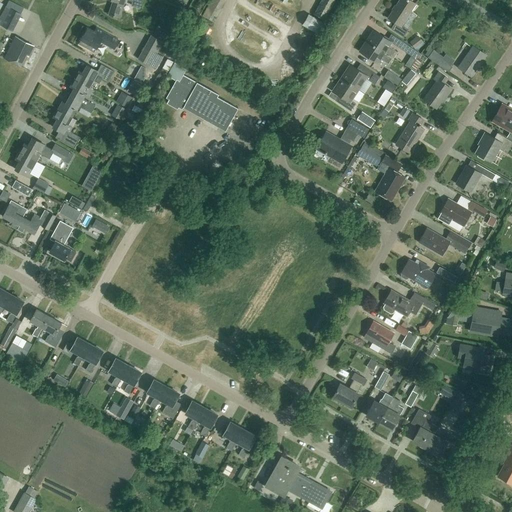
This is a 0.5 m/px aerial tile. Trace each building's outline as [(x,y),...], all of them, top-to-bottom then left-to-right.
[(112,0),(117,1),(112,15),(120,18),(125,0),(128,0),(134,2),(134,1),(141,3),(142,0),(112,0)] [(403,37),(408,30),(401,25),(415,4),(409,0),(399,0),(388,18),(395,23),(391,29),(403,37)] [(0,25),(13,32),(24,9),(9,1),(0,17),(0,25)] [(96,48),(97,48),(100,41),(114,49),(118,41),(97,29),(94,33),(87,29),(81,40),(79,44),(94,52),(96,48)] [(374,31),(367,41),(393,59),(397,52),(388,46),(391,42),(374,31)] [(148,42),(160,48),(163,42),(151,35),(148,42)] [(29,57),(34,46),(15,36),(4,58),(21,67),(27,56),(29,57)] [(411,43),(415,48),(423,42),(419,37),(411,43)] [(389,65),(393,59),(367,41),(360,52),(377,63),(380,59),(389,65)] [(406,44),(402,41),(398,47),(398,48),(416,59),(420,54),(406,44)] [(157,54),(160,48),(148,42),(145,47),(157,54)] [(471,76),(486,55),(473,46),(458,68),(471,76)] [(154,60),(157,54),(145,47),(142,53),(154,60)] [(452,67),(441,60),(443,57),(430,48),(425,55),(428,57),(428,58),(448,72),(452,67)] [(151,65),(154,60),(142,53),(138,59),(150,66),(151,65)] [(151,65),(150,66),(156,69),(162,57),(157,54),(154,60),(151,65)] [(448,54),(446,58),(454,63),(456,59),(448,54)] [(75,79),(86,85),(90,78),(93,80),(96,76),(108,83),(114,72),(101,65),(98,72),(87,66),(83,73),(80,71),(75,79)] [(342,79),(358,89),(365,78),(375,84),(380,77),(361,65),(358,70),(351,65),(342,79)] [(135,80),(142,84),(146,77),(146,68),(142,66),(135,80)] [(411,69),(406,75),(411,79),(416,73),(411,69)] [(161,70),(158,76),(163,79),(167,73),(161,70)] [(388,70),(384,76),(398,84),(401,78),(388,70)] [(443,102),(452,89),(444,84),(448,79),(439,72),(435,77),(438,80),(424,99),(419,96),(436,109),(442,102),(443,102)] [(218,95),(183,75),(179,81),(176,80),(166,98),(169,100),(167,104),(177,110),(180,106),(225,131),(238,109),(217,97),(218,95)] [(82,93),(86,85),(75,79),(71,87),(74,89),(70,96),(93,109),(95,106),(83,99),(85,94),(82,93)] [(364,94),(358,89),(342,79),(333,92),(340,97),(337,102),(351,111),(356,104),(350,100),(352,98),(359,102),(364,94)] [(133,81),(127,91),(135,96),(141,85),(133,81)] [(384,88),(391,93),(396,86),(389,81),(384,88)] [(127,108),(133,98),(122,92),(116,101),(127,108)] [(91,113),(93,109),(70,96),(66,104),(63,102),(58,110),(72,118),(79,106),(91,113)] [(111,115),(120,120),(127,110),(117,104),(111,115)] [(400,114),(406,118),(410,110),(404,107),(400,114)] [(511,110),(509,112),(500,107),(492,121),(511,132),(511,110)] [(66,129),(72,118),(58,110),(54,118),(57,120),(53,127),(63,133),(59,140),(72,147),(74,148),(80,137),(78,136),(66,129)] [(370,128),(375,121),(362,112),(357,119),(370,128)] [(409,153),(424,129),(420,127),(424,120),(413,113),(409,120),(411,121),(396,145),(409,153)] [(105,133),(115,139),(122,128),(112,122),(105,133)] [(353,142),(358,134),(346,128),(340,140),(326,132),(316,149),(342,163),(351,146),(347,144),(350,140),(353,142)] [(498,141),(485,133),(481,141),(483,142),(476,153),(485,158),(484,158),(491,162),(498,149),(507,154),(511,144),(511,141),(506,138),(501,135),(498,141)] [(28,146),(25,144),(21,152),(37,161),(41,154),(49,159),(52,154),(64,161),(69,153),(55,145),(52,150),(47,147),(32,138),(28,146)] [(357,155),(376,165),(381,156),(363,145),(357,155)] [(90,159),(93,153),(82,147),(79,153),(90,159)] [(37,161),(21,152),(16,160),(19,162),(15,169),(30,177),(34,169),(33,168),(37,161)] [(391,201),(405,177),(397,173),(401,165),(385,155),(377,169),(385,174),(375,191),(391,201)] [(103,169),(94,164),(82,186),(91,191),(103,169)] [(481,174),(492,180),(495,175),(477,164),(473,169),(467,166),(456,184),(470,192),(481,174)] [(497,183),(506,188),(509,182),(500,177),(497,183)] [(44,193),(49,184),(38,178),(33,187),(44,193)] [(32,189),(16,180),(12,187),(28,196),(32,189)] [(85,203),(72,196),(69,201),(82,208),(85,203)] [(467,210),(448,199),(440,212),(441,213),(438,219),(449,225),(452,219),(464,226),(471,213),(473,214),(475,211),(484,217),(488,210),(472,201),(468,207),(467,210)] [(92,203),(88,201),(84,208),(88,211),(92,203)] [(9,224),(17,228),(23,217),(27,210),(19,206),(11,202),(3,217),(10,221),(9,224)] [(65,204),(60,213),(70,218),(75,210),(65,204)] [(23,217),(17,228),(25,233),(26,230),(34,234),(39,224),(42,226),(48,230),(56,216),(45,210),(40,218),(34,214),(30,221),(23,217)] [(491,217),(488,222),(494,225),(496,220),(491,217)] [(65,259),(71,262),(76,252),(63,245),(73,228),(60,221),(50,239),(55,242),(50,252),(65,260),(65,259)] [(110,227),(104,224),(101,231),(106,234),(110,227)] [(445,239),(426,229),(419,242),(442,255),(448,244),(465,253),(471,242),(450,231),(445,239)] [(481,248),(485,241),(478,236),(474,243),(481,248)] [(417,264),(409,260),(402,271),(403,271),(402,273),(401,275),(401,277),(405,280),(408,279),(409,277),(410,275),(410,276),(410,275),(414,278),(413,280),(420,283),(420,284),(420,286),(425,289),(428,288),(435,275),(427,270),(429,267),(418,261),(417,264)] [(502,272),(506,266),(496,261),(492,268),(502,272)] [(454,283),(457,277),(439,267),(436,273),(454,283)] [(511,273),(507,273),(503,293),(511,295),(511,273)] [(0,314),(4,307),(11,295),(0,288),(0,314)] [(391,290),(384,303),(385,304),(384,307),(384,309),(391,313),(393,313),(395,310),(407,317),(409,312),(416,315),(422,304),(432,310),(435,304),(414,292),(409,301),(391,290)] [(488,294),(478,291),(476,297),(487,300),(488,294)] [(12,312),(11,314),(10,314),(6,320),(12,323),(16,314),(17,314),(24,302),(11,295),(4,307),(12,312)] [(454,306),(448,316),(457,318),(460,307),(454,306)] [(471,324),(470,331),(482,333),(497,336),(498,333),(510,335),(511,324),(511,319),(497,317),(498,311),(474,307),(471,324)] [(37,337),(42,328),(49,316),(36,309),(30,321),(38,326),(37,329),(36,328),(32,334),(37,337)] [(59,328),(61,323),(49,316),(42,328),(51,333),(49,335),(48,335),(45,341),(55,347),(64,332),(59,328)] [(421,335),(429,333),(435,323),(430,320),(426,327),(419,329),(421,335)] [(391,353),(395,346),(388,342),(394,333),(373,321),(364,338),(391,353)] [(406,336),(409,331),(399,325),(395,331),(406,336)] [(10,327),(0,344),(7,348),(16,330),(10,327)] [(418,336),(409,331),(406,336),(402,343),(411,349),(418,336)] [(67,343),(66,344),(63,351),(69,354),(71,350),(79,354),(77,357),(73,363),(78,366),(83,357),(90,344),(77,337),(73,345),(71,344),(67,343)] [(27,351),(12,343),(6,353),(21,362),(27,351)] [(432,343),(425,353),(429,356),(435,345),(432,343)] [(103,352),(90,344),(83,357),(91,361),(90,364),(89,363),(85,370),(91,373),(96,364),(103,352)] [(488,371),(490,371),(493,356),(484,355),(485,348),(460,344),(458,358),(465,359),(463,366),(472,368),(472,371),(487,374),(488,371)] [(117,387),(122,378),(121,378),(122,378),(128,366),(115,358),(108,371),(117,376),(116,378),(115,378),(111,384),(117,387)] [(371,360),(367,367),(373,370),(377,363),(371,360)] [(128,366),(122,378),(121,378),(122,378),(129,383),(128,385),(127,385),(124,391),(129,394),(134,385),(141,373),(128,366)] [(380,390),(389,375),(383,372),(374,387),(380,390)] [(394,372),(391,378),(400,382),(403,377),(394,372)] [(362,384),(364,385),(367,380),(354,373),(351,378),(354,380),(348,389),(340,384),(333,397),(351,407),(358,394),(356,393),(362,384)] [(63,379),(60,384),(65,387),(68,381),(63,379)] [(78,396),(84,400),(93,383),(87,379),(78,396)] [(160,399),(167,387),(154,380),(147,392),(155,397),(154,399),(153,399),(150,405),(155,408),(160,399)] [(421,393),(424,386),(419,383),(415,390),(421,393)] [(180,394),(167,387),(160,399),(168,404),(166,406),(162,412),(173,418),(181,404),(176,401),(180,394)] [(452,390),(448,398),(452,400),(457,392),(452,390)] [(411,407),(418,394),(412,391),(405,404),(411,407)] [(464,400),(468,402),(470,397),(466,395),(466,396),(458,392),(449,408),(456,412),(464,400)] [(379,422),(393,397),(385,393),(379,404),(374,401),(366,415),(379,422)] [(401,401),(393,397),(379,422),(392,429),(400,416),(404,409),(398,406),(401,401)] [(124,420),(132,405),(126,401),(118,416),(124,420)] [(193,430),(198,421),(198,420),(205,408),(192,401),(185,413),(194,418),(192,421),(191,420),(188,427),(193,430)] [(132,424),(140,409),(133,405),(125,420),(132,424)] [(206,425),(204,428),(204,427),(200,433),(205,436),(210,427),(211,428),(218,415),(205,408),(198,420),(198,421),(206,425)] [(426,448),(434,435),(424,430),(428,422),(430,423),(433,417),(419,409),(411,423),(417,427),(418,426),(420,428),(413,441),(426,448)] [(231,451),(236,442),(236,441),(243,429),(230,422),(223,434),(232,439),(230,442),(230,441),(226,448),(231,451)] [(243,429),(236,441),(236,442),(244,446),(243,449),(242,448),(238,455),(244,458),(249,449),(256,436),(243,429)] [(434,435),(426,448),(440,456),(447,443),(449,444),(454,436),(448,432),(443,440),(434,435)] [(202,442),(195,454),(202,458),(209,446),(202,442)] [(221,443),(214,454),(218,457),(225,446),(221,443)] [(511,445),(506,457),(508,458),(505,465),(499,477),(511,484),(511,445)] [(287,488),(296,473),(299,467),(282,457),(266,485),(284,495),(287,488)] [(233,468),(227,464),(222,473),(228,476),(233,468)] [(243,480),(249,469),(243,466),(237,477),(243,480)] [(296,473),(287,488),(322,507),(330,492),(296,473)] [(264,483),(258,480),(253,488),(260,491),(264,483)] [(23,511),(33,511),(40,497),(33,493),(23,511)]
